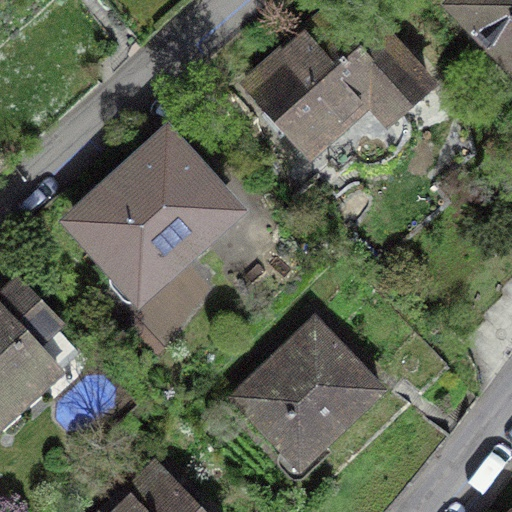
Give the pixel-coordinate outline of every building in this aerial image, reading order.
[(511,67),(511,0),(455,0),(451,4),(511,67)] [(390,119),(428,85),(376,28),(356,45),(328,14),(247,86),(306,151),(368,95),(390,119)] [(169,264),(229,208),(168,142),(125,182),(121,178),(74,222),(133,285),(163,258),(169,264)] [(475,226),(424,299),(462,336),(483,315),(479,311),(502,289),(497,284),(511,269),(511,213),(498,201),(475,226)] [(0,402),(48,359),(34,343),(58,322),(17,278),(0,293),(0,402)] [(313,320),(232,395),(300,464),(380,388),(313,320)] [(203,511),(158,466),(109,511),(203,511)]
